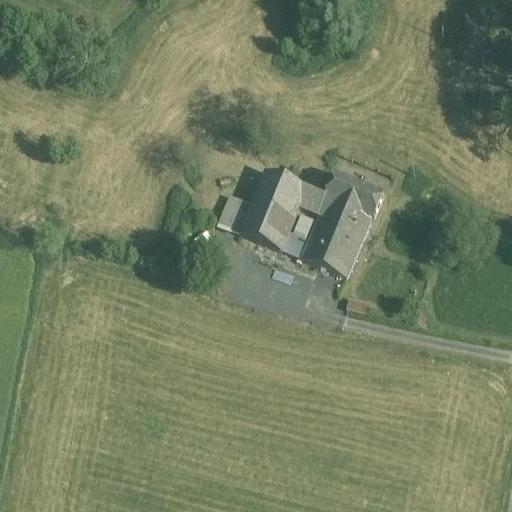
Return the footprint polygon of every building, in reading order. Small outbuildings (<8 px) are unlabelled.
[(252,210),(240,240),(282,255),(289,235),(297,217),(299,210),(306,191),(266,177),(252,210)] [(385,198),(336,179),(328,198),(327,203),(329,204),(373,221),(376,222),(385,198)] [(328,198),(306,191),(299,210),(323,220),(324,217),(329,204),(327,203),(328,198)] [(231,202),(219,231),(240,240),(252,210),(231,202)] [(373,221),(329,204),(324,217),(368,234),(373,221)] [(314,223),(297,217),(289,235),(306,242),(314,223)] [(368,234),(324,217),(323,220),(313,245),(305,265),(305,266),(349,284),(368,234)] [(282,255),(305,265),(313,245),(306,242),(289,235),(282,255)] [(371,309),(349,303),(347,314),(368,320),(371,309)]
